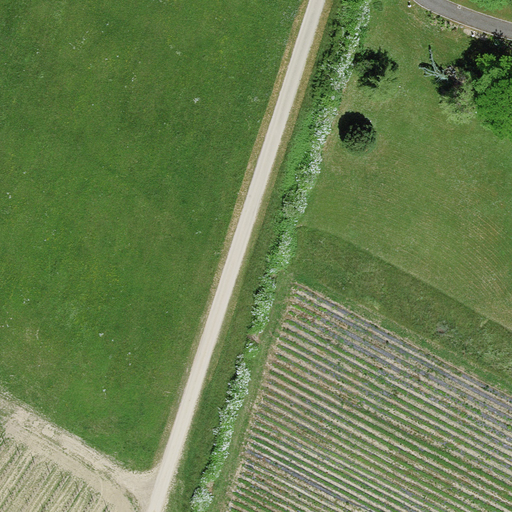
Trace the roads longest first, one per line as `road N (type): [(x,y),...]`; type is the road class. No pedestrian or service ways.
road 1 (track): [(318,0),(154,511)]
road 2 (track): [(158,500),(0,404)]
